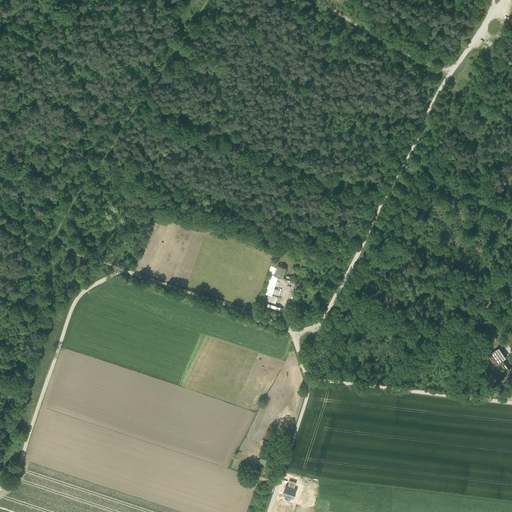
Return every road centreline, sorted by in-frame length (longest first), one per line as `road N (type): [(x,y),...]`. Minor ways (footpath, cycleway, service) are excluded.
road 1 (track): [(303,366),(283,326),(121,270),(72,308),(18,469),(0,488)]
road 2 (unclassified): [(503,0),(432,102),(303,366)]
road 3 (unclassified): [(511,402),(307,379)]
road 4 (track): [(315,0),(447,77)]
road 5 (track): [(121,270),(70,251),(0,201)]
road 6 (unclassified): [(268,511),(307,379)]
